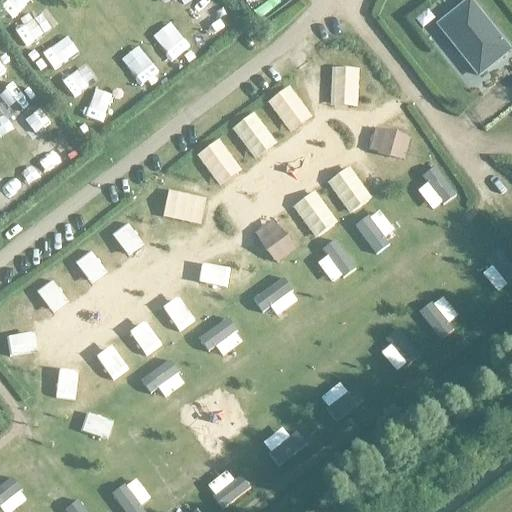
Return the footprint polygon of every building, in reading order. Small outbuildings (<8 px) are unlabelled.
[(451,35),(447,38),(478,77),(509,52),(475,10),(476,8),(471,2),(467,2),(461,7),(462,8),(449,18),(452,22),(451,35)] [(339,111),(362,112),(364,77),(341,76),(339,111)] [(89,89),(70,100),(76,111),(96,100),(89,89)] [(276,111),(296,141),(315,128),(295,99),(276,111)] [(242,138),(261,166),(280,154),(261,125),(242,138)] [(379,141),(376,164),(412,168),(414,145),(379,141)] [(61,170),(68,164),(56,148),(48,154),(61,170)] [(229,192),(247,178),(227,151),(209,165),(229,192)] [(435,169),(422,178),(444,210),(457,201),(435,169)] [(355,180),(336,194),(358,222),(376,207),(355,180)] [(324,248),(342,233),(320,206),(302,220),(324,248)] [(173,232),(208,233),(208,209),(173,208),(173,232)] [(368,220),(356,228),(377,257),(388,249),(368,220)] [(110,239),(124,260),(141,249),(127,228),(110,239)] [(287,231),(268,245),(289,273),(308,260),(287,231)] [(334,244),(321,253),(341,281),(354,272),(334,244)] [(511,272),(496,250),(482,260),(506,292),(511,287),(511,272)] [(73,267),(87,288),(104,277),(90,256),(73,267)] [(378,291),(396,273),(383,260),(365,278),(378,291)] [(200,268),(197,288),(226,292),(230,273),(200,268)] [(471,293),(479,288),(468,273),(461,278),(471,293)] [(251,303),(260,316),(291,294),(282,281),(251,303)] [(34,295),(48,316),(66,304),(52,283),(34,295)] [(176,334),(192,323),(177,301),(161,312),(176,334)] [(416,317),(437,346),(451,336),(430,307),(416,317)] [(197,342),(206,354),(235,333),(227,321),(197,342)] [(143,358),(160,346),(146,325),(129,337),(143,358)] [(385,341),(406,370),(419,361),(398,332),(385,341)] [(7,361),(32,357),(29,335),(4,339),(7,361)] [(110,383),(126,372),(111,350),(95,361),(110,383)] [(140,385),(150,398),(180,377),(170,364),(140,385)] [(76,376),(58,374),(55,402),(73,404),(76,376)] [(324,412),(334,426),(364,405),(354,391),(324,412)] [(80,436),(105,445),(112,426),(86,417),(80,436)] [(267,456),(277,470),(305,450),(295,437),(267,456)] [(241,479),(213,498),(223,511),(251,492),(241,479)] [(14,482),(0,492),(0,511),(24,495),(14,482)] [(142,511),(123,485),(110,495),(121,511),(142,511)] [(84,511),(78,503),(65,511),(84,511)]
